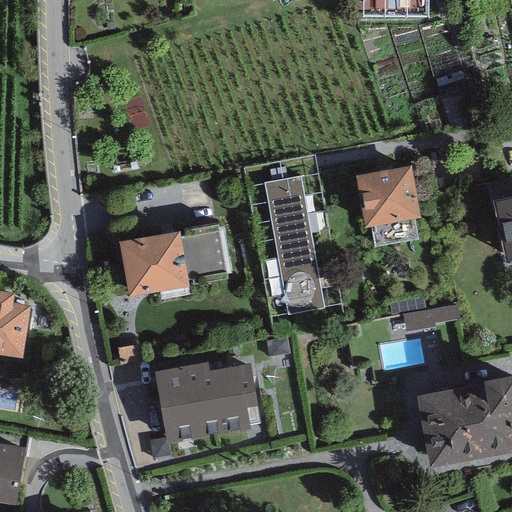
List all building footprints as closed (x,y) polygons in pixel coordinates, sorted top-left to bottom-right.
[(313,153),(245,166),(273,334),(345,325),(313,153)] [(410,163),(356,174),(366,225),(420,215),(410,163)] [(511,193),(495,197),(507,259),(511,257),(511,193)] [(217,221),(119,238),(128,293),(227,275),(217,221)] [(0,350),(22,354),(31,303),(12,300),(14,290),(0,287),(0,350)] [(458,305),(403,314),(406,332),(461,323),(458,305)] [(208,359),(154,368),(166,440),(248,426),(245,405),(257,403),(250,361),(209,368),(208,359)] [(485,380),(417,391),(429,463),(511,449),(511,369),(484,374),(485,380)] [(26,380),(0,375),(0,411),(19,415),(26,380)] [(25,447),(0,442),(0,497),(16,501),(25,447)]
